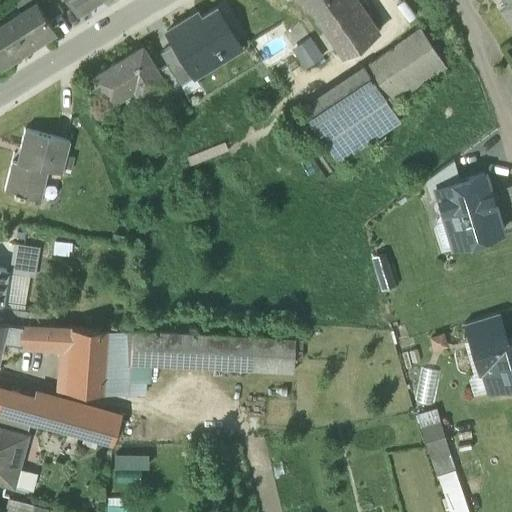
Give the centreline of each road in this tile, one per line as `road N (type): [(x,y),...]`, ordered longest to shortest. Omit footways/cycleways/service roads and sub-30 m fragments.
road 1 (residential): [(0,96),(153,0)]
road 2 (residential): [(511,112),(505,87),(446,0)]
